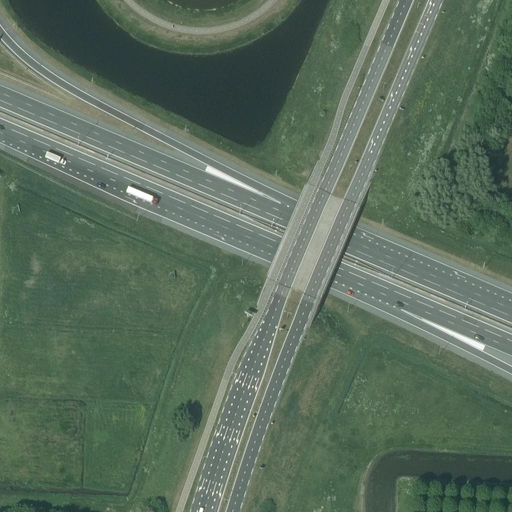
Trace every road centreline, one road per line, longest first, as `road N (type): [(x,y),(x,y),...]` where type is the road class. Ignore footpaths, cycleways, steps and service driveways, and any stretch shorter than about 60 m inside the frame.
road 1 (primary): [(231,511),(308,299),(435,0)]
road 2 (primary): [(406,0),(268,325),(203,511)]
road 3 (motorway): [(0,130),(402,300)]
road 4 (motorway): [(279,215),(208,162),(41,71),(0,33)]
road 5 (motorway): [(279,215),(0,97)]
road 6 (motorway): [(511,315),(279,215)]
road 7 (motorway): [(402,300),(511,372)]
